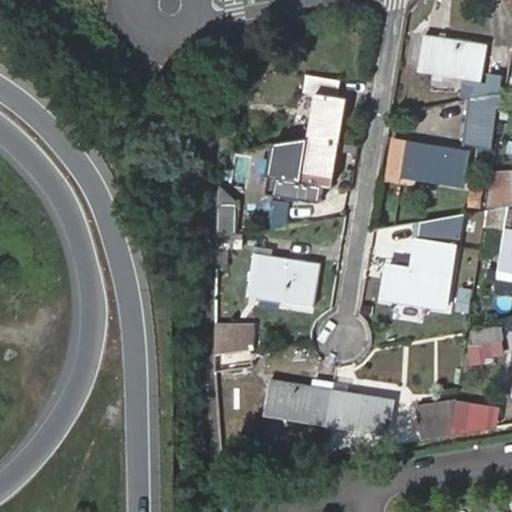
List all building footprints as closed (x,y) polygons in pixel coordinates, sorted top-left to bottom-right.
[(424,35),(419,67),(482,77),(487,46),(424,35)] [(316,94),(309,137),(339,141),(346,99),(337,97),(340,80),(305,74),(302,91),(316,94)] [(502,95),(472,100),(474,114),(500,111),(502,95)] [(339,141),(309,137),(302,180),(289,178),(286,194),(321,200),(324,183),(332,185),(339,141)] [(407,141),(402,172),(465,182),(470,152),(407,141)] [(509,171),(490,172),(484,210),(508,206),(511,205),(509,171)] [(219,191),(219,232),(237,232),(237,191),(219,191)] [(484,210),(481,225),(503,229),(504,228),(508,206),(484,210)] [(511,229),(504,228),(497,270),(511,272),(511,229)] [(256,252),(248,294),(313,305),(320,263),(256,252)] [(388,264),(382,296),(445,306),(451,275),(388,264)] [(511,272),(497,270),(495,278),(511,281),(511,272)] [(489,346),(497,345),(494,325),(469,329),(473,349),(489,346)] [(215,330),(214,358),(229,355),(229,331),(215,330)] [(473,349),(474,359),(491,356),(489,346),(473,349)] [(214,358),(214,376),(256,370),(254,352),(229,355),(214,358)] [(263,409),(325,420),(331,388),(270,377),(263,409)] [(331,388),(325,420),(389,431),(395,399),(331,388)] [(447,434),(462,432),(466,406),(452,404),(449,420),(447,434)] [(481,409),(466,406),(462,432),(478,429),(481,409)] [(421,439),(447,434),(449,420),(419,426),(421,439)]
